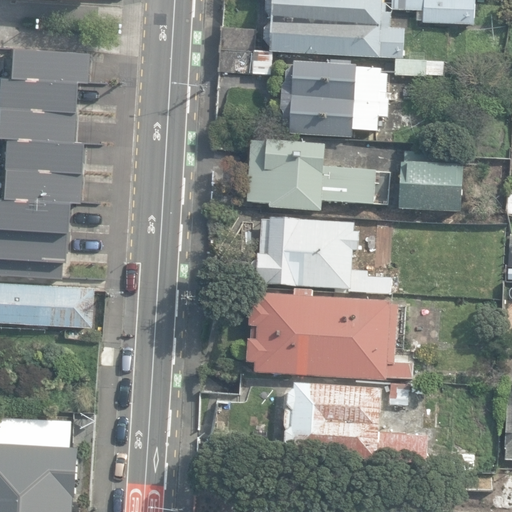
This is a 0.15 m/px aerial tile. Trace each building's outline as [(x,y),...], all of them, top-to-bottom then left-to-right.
[(275,53),(403,60),(405,31),(391,30),(392,14),(386,14),(387,4),(384,4),(384,0),(270,0),(270,1),(270,6),(274,11),(273,27),(269,30),(269,34),(272,39),(271,53),(275,53)] [(422,23),(473,26),(474,0),(391,0),(391,11),(423,13),(422,23)] [(220,73),(253,76),(256,32),(223,29),(220,73)] [(85,82),(87,53),(10,48),(8,78),(75,82),(85,82)] [(271,53),(271,52),(256,51),(255,76),(273,77),(275,53),(271,53)] [(396,76),(428,78),(428,62),(396,61),(396,76)] [(291,136),(353,140),(354,131),(379,133),(380,118),(381,118),(389,118),(390,100),(387,100),(389,77),(381,76),(381,74),(357,72),(357,68),(352,68),(352,64),(331,62),(331,66),(295,63),(295,68),(287,73),(286,84),(283,88),(282,110),(284,115),(284,125),(290,131),(291,136)] [(428,76),(443,77),(443,63),(429,62),(428,76)] [(490,109),(491,64),(479,63),(477,109),(490,109)] [(511,79),(511,65),(496,64),(495,78),(511,79)] [(0,107),(73,112),(75,82),(8,78),(0,77),(0,107)] [(71,141),(73,112),(0,107),(0,137),(4,138),(71,141)] [(215,151),(243,152),(243,131),(216,131),(215,151)] [(79,173),(80,142),(71,141),(4,138),(3,168),(79,173)] [(375,207),(377,172),(325,169),(326,145),(250,141),(247,203),(272,204),(272,210),(321,212),(322,201),(334,201),(334,208),(342,208),(342,205),(375,207)] [(398,210),(461,213),(464,154),(401,151),(398,210)] [(78,202),(80,173),(79,173),(3,168),(1,197),(66,201),(78,202)] [(0,227),(65,231),(66,201),(1,197),(0,197),(0,227)] [(347,293),(392,295),(393,279),(368,277),(369,271),(353,271),(354,251),(359,252),(360,233),(354,233),(355,224),(271,220),(271,222),(263,221),(261,255),(259,255),(257,285),(347,290),(347,293)] [(0,256),(63,260),(65,231),(0,227),(0,256)] [(0,273),(62,277),(63,260),(0,256),(0,273)] [(207,285),(251,287),(252,263),(208,262),(207,285)] [(0,322),(91,327),(93,287),(0,282),(0,322)] [(256,374),(363,380),(387,382),(388,378),(413,380),(414,365),(396,364),(399,308),(392,307),(392,303),(313,298),(313,291),(295,290),(295,296),(261,294),(261,304),(252,304),(251,327),(254,327),(253,340),(249,340),(248,363),(256,363),(256,374)] [(202,393),(239,396),(241,375),(204,372),(202,393)] [(290,455),(427,464),(429,436),(379,433),(382,390),(295,384),(295,390),(289,394),(288,406),(289,408),(287,411),(286,427),(288,431),(286,432),(286,444),(291,449),(290,455)] [(392,404),(409,406),(411,386),(394,385),(392,404)] [(450,453),(476,454),(479,390),(452,389),(450,453)] [(76,442),(77,426),(70,426),(69,442),(76,442)] [(75,498),(78,449),(0,444),(0,511),(72,511),(74,498),(75,498)]
